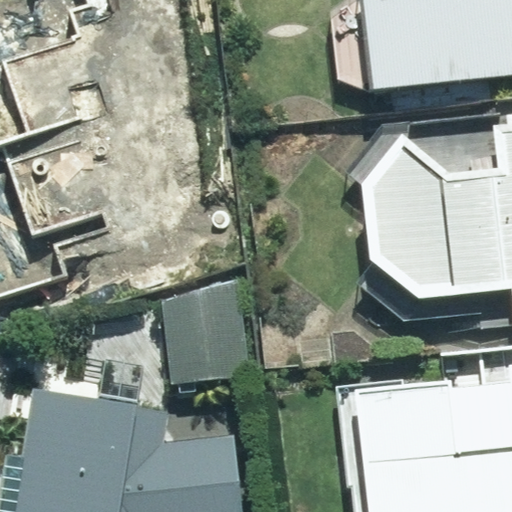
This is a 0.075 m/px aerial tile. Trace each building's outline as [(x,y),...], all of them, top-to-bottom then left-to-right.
[(81,0),(46,0),(0,16),(0,278),(45,264),(51,282),(166,242),(81,0)] [(357,103),(511,85),(511,0),(375,0),(346,3),(357,103)] [(348,202),(359,296),(406,332),(445,327),(443,309),(499,302),(503,336),(511,334),(511,127),(484,131),(489,184),(449,187),(395,142),(348,202)] [(160,304),(164,391),(246,387),(242,300),(160,304)] [(511,511),(511,377),(507,378),(511,424),(511,453),(454,460),(446,385),(342,397),(355,511),(511,511)] [(0,492),(0,511),(233,511),(235,444),(149,444),(22,405),(11,494),(0,492)]
